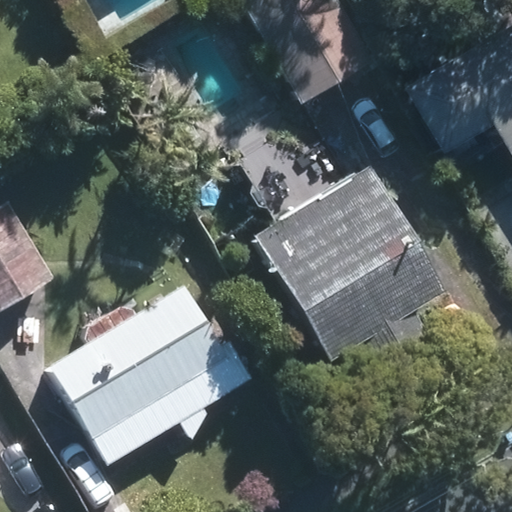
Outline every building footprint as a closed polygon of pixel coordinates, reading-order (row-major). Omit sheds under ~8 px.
[(335,65),(302,0),(210,0),(263,102),(335,65)] [(511,14),(410,73),(449,142),(502,110),(511,127),(511,14)] [(255,214),(235,226),(310,352),(341,333),(355,356),(411,321),(399,299),(427,282),(352,156),(349,159),(341,144),(247,200),(255,214)] [(0,293),(36,272),(0,212),(0,293)] [(92,460),(240,372),(218,335),(205,343),(166,277),(31,357),(92,460)]
